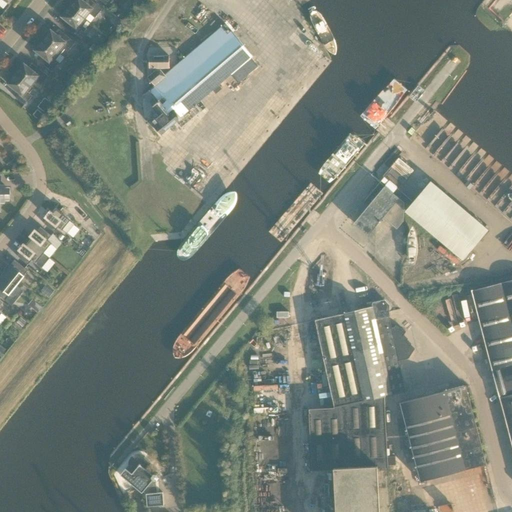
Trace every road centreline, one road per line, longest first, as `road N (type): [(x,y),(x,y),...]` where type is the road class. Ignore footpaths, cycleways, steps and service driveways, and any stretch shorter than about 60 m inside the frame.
road 1 (unclassified): [(511,506),(474,372),(318,226)]
road 2 (unclassified): [(161,413),(318,226)]
road 3 (unclassified): [(318,226),(457,61)]
road 4 (residential): [(0,247),(39,198),(40,184),(0,118)]
